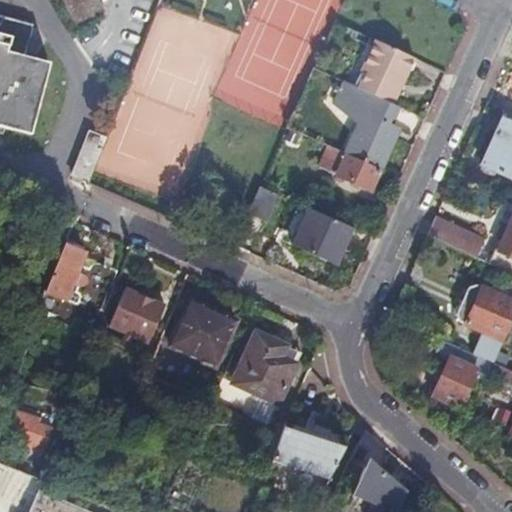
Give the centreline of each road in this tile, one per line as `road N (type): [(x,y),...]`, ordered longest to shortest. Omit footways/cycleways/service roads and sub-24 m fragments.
road 1 (residential): [(500,10),(355,329)]
road 2 (residential): [(355,329),(86,203)]
road 3 (residential): [(355,329),(353,379),(482,511)]
